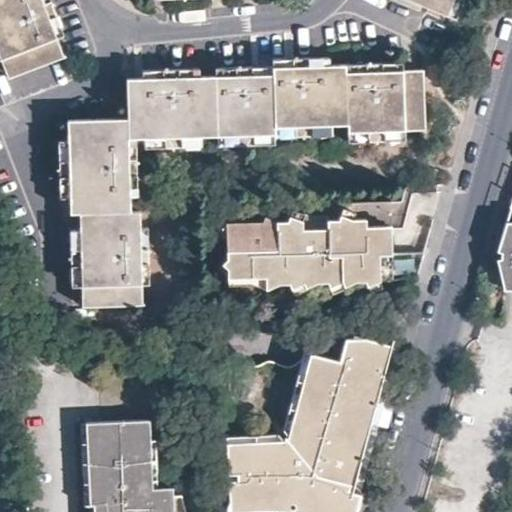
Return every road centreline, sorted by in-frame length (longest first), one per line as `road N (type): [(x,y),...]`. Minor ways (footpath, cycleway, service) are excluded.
road 1 (residential): [(511,104),(393,511)]
road 2 (residential): [(108,36),(103,76),(32,111),(23,145),(54,231),(57,322)]
road 3 (residential): [(328,0),(307,16),(108,36)]
